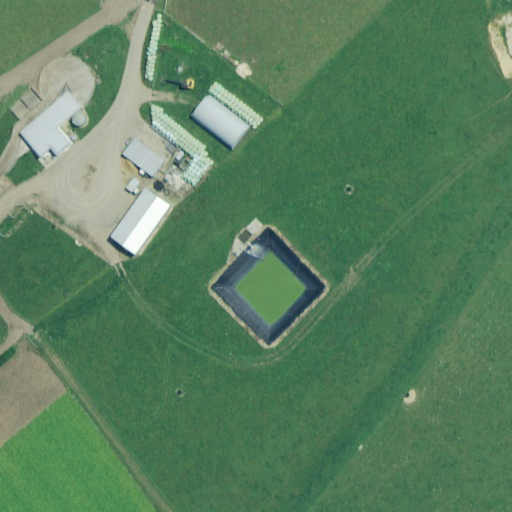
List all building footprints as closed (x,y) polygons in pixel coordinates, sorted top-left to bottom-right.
[(83,108),(70,92),(21,134),(42,158),(52,149),(58,156),(73,144),(59,128),(83,108)] [(250,128),(210,97),(194,118),(234,149),(250,128)] [(165,162),(136,140),(124,155),(154,177),(165,162)] [(142,183),(134,178),(126,189),(133,194),(142,183)] [(173,207),(148,189),(113,238),(139,255),(173,207)]
